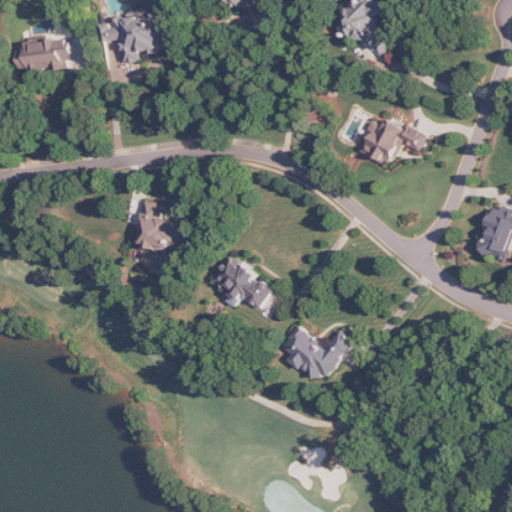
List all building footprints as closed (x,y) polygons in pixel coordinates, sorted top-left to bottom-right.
[(233,0),(237,8),(247,5),(248,10),(264,5),(271,26),(285,21),(278,0),(233,0)] [(377,23),(396,4),(392,0),(357,0),(343,15),(352,25),(344,32),(354,42),(362,34),(386,58),(399,44),(377,23)] [(128,40),(130,64),(147,62),(146,55),(164,53),(163,50),(173,49),(169,15),(145,18),(145,16),(105,21),(108,43),(128,40)] [(26,72),(70,69),(69,60),(77,60),(76,39),(24,43),(26,72)] [(367,152),(396,167),(409,142),(427,152),(434,137),(412,125),(410,128),(393,120),(389,127),(381,123),(367,152)] [(168,204),(152,202),(145,248),(181,253),(182,243),(193,244),(195,224),(166,220),(168,204)] [(511,210),(500,208),(492,240),(491,240),(487,254),(511,260),(511,210)] [(279,290),(261,278),(264,274),(236,256),(221,280),(228,284),(224,290),(236,297),(233,301),(241,306),(246,297),(266,310),(279,290)] [(346,331),(333,348),(305,327),(289,348),(298,355),(295,359),(328,384),(360,342),(346,331)]
